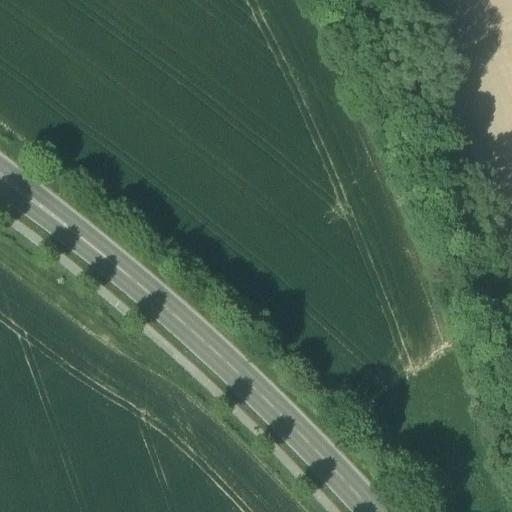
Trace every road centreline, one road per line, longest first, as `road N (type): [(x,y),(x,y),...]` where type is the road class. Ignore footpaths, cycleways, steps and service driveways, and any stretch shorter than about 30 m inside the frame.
road 1 (secondary): [(0,178),(187,329),(369,511)]
road 2 (track): [(404,0),(511,242)]
